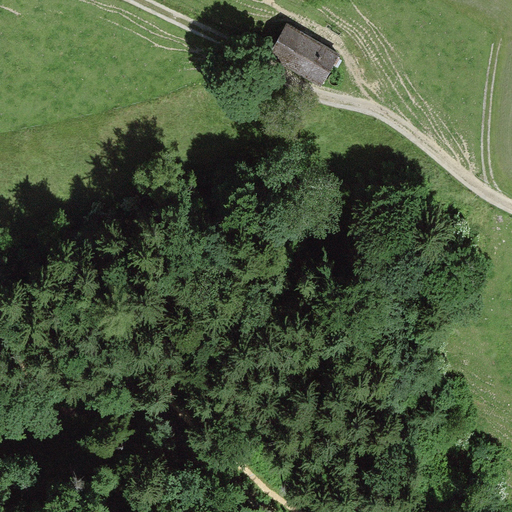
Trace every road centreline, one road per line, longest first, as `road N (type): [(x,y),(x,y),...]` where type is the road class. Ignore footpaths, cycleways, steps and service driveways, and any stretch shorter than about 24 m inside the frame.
road 1 (track): [(511,210),(400,127),(323,100),(231,41),(133,0)]
road 2 (track): [(511,2),(494,71),(490,195)]
